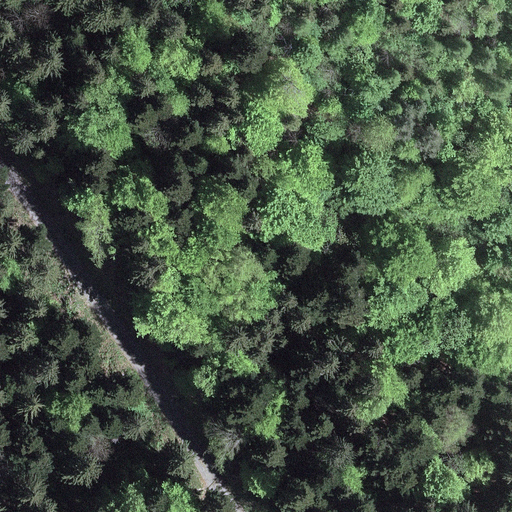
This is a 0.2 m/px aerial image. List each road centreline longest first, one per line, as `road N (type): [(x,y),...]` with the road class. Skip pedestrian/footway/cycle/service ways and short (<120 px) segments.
road 1 (track): [(216,0),(511,338)]
road 2 (track): [(248,511),(80,255),(0,160)]
